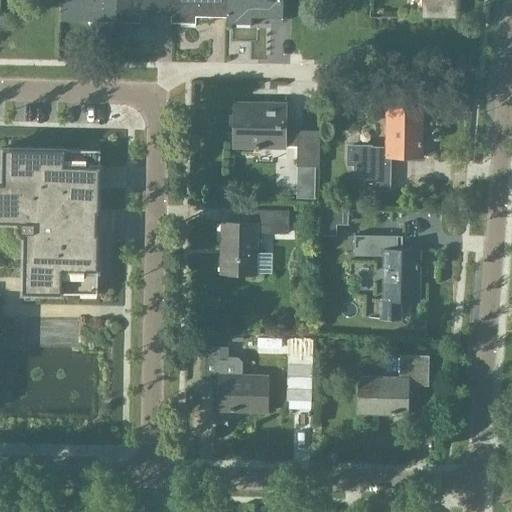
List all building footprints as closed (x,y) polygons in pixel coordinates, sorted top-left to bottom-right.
[(60,0),(60,20),(84,20),(84,15),(98,16),(98,21),(115,21),(115,0),(60,0)] [(115,0),(115,21),(140,22),(140,14),(170,15),(170,22),(171,22),(170,0),(115,0)] [(170,0),(171,22),(195,23),(195,15),(225,16),(225,23),(226,23),(226,0),(170,0)] [(226,0),(226,23),(250,24),(250,16),(282,17),(282,0),(226,0)] [(421,0),(421,18),(455,18),(455,0),(421,0)] [(221,46),(223,64),(238,62),(236,44),(221,46)] [(318,166),(319,130),(297,129),(297,130),(285,130),(285,103),(233,103),(233,147),(284,147),(284,145),(296,145),(296,165),(318,166)] [(422,156),(423,105),(385,105),(384,146),(348,145),(347,162),(353,162),(353,176),(363,176),(363,188),(389,189),(389,156),(422,156)] [(100,150),(3,148),(2,183),(0,183),(0,222),(21,223),(21,231),(24,231),(22,292),(97,294),(98,233),(96,232),(97,211),(98,211),(100,150)] [(288,232),(288,210),(250,209),(250,222),(220,221),(219,273),(257,273),(258,232),(288,232)] [(345,224),(345,212),(322,211),(322,235),(333,235),(334,223),(345,224)] [(362,235),(354,235),(353,255),(361,255),(382,255),(381,298),(379,298),(378,319),(400,320),(401,300),(420,300),(420,249),(394,249),(394,235),(362,235)] [(428,385),(428,354),(399,354),(399,376),(357,375),(356,413),(375,414),(375,411),(390,411),(390,412),(395,412),(395,411),(405,411),(405,414),(408,414),(408,383),(427,383),(427,385),(428,385)] [(252,398),(253,414),(272,413),(271,397),(252,398)]
